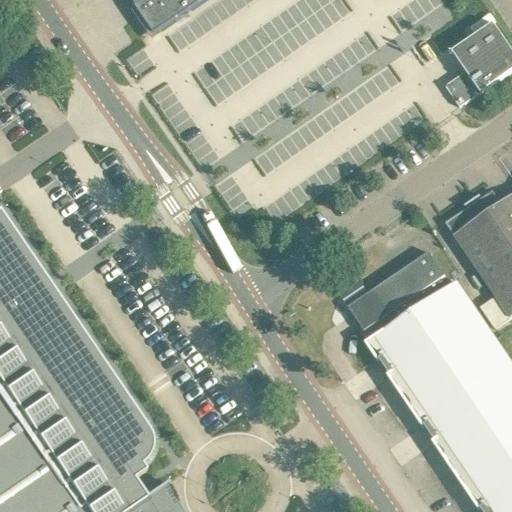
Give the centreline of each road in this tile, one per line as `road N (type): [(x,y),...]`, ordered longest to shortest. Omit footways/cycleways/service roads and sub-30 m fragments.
road 1 (unclassified): [(246,304),(180,197),(36,0)]
road 2 (unclassified): [(246,304),(511,126)]
road 3 (unclassified): [(387,511),(246,304)]
